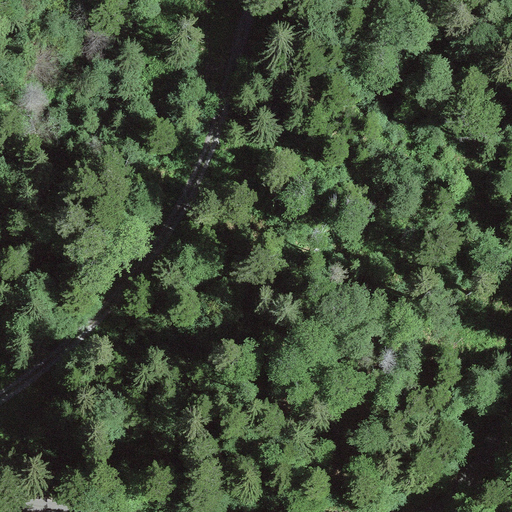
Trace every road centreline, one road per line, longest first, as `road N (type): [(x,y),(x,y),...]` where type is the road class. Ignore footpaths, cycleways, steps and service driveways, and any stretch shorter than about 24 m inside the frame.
road 1 (track): [(257,0),(187,208),(114,301),(0,403)]
road 2 (unclassified): [(511,411),(473,478),(440,511)]
